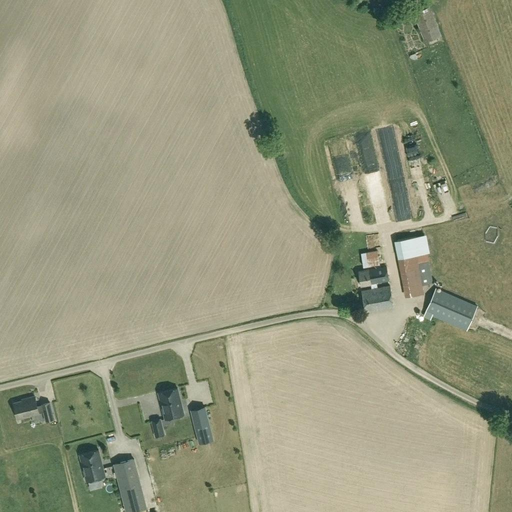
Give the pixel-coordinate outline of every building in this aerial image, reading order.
[(424,8),(413,12),(425,42),(441,36),(434,18),(436,17),(431,6),(429,6),(428,7),(426,2),(422,3),(424,8)] [(355,133),(357,150),(370,148),(367,131),(355,133)] [(374,154),(362,156),(372,222),(387,219),(385,207),(383,207),(374,154)] [(430,179),(441,177),(438,158),(427,160),(430,179)] [(413,195),(425,194),(423,174),(411,175),(413,195)] [(427,197),(417,198),(419,207),(428,205),(427,197)] [(433,283),(429,261),(428,253),(430,252),(426,234),(394,240),(397,257),(404,297),(423,293),(422,285),(433,283)] [(377,250),(361,252),(363,267),(380,264),(377,250)] [(371,284),(371,288),(362,290),(365,312),(393,307),(390,285),(378,287),(377,282),(389,280),(386,266),(368,270),(368,268),(358,270),(361,286),(371,284)] [(477,306),(435,288),(425,312),(466,330),(477,306)] [(118,373),(55,385),(59,408),(153,390),(150,377),(119,382),(118,373)] [(158,393),(165,419),(184,414),(177,388),(158,393)] [(26,399),(13,403),(17,418),(43,411),(46,421),(54,419),(50,402),(41,404),(42,405),(37,406),(34,396),(26,398),(26,399)] [(196,417),(195,402),(187,402),(188,417),(196,417)] [(78,418),(78,427),(93,427),(93,419),(78,418)] [(152,421),(156,436),(164,434),(160,419),(152,421)] [(213,439),(208,420),(194,424),(198,436),(199,443),(213,439)] [(80,436),(58,443),(60,451),(83,444),(80,436)] [(0,446),(0,450),(7,484),(20,481),(16,460),(21,459),(19,451),(24,450),(22,442),(0,446)] [(98,450),(80,455),(86,481),(105,476),(98,450)] [(128,511),(146,507),(134,459),(114,464),(126,511),(128,511)] [(76,498),(83,497),(81,481),(51,485),(54,505),(77,502),(76,498)] [(49,511),(52,511),(48,493),(24,498),(26,511),(49,511)]
